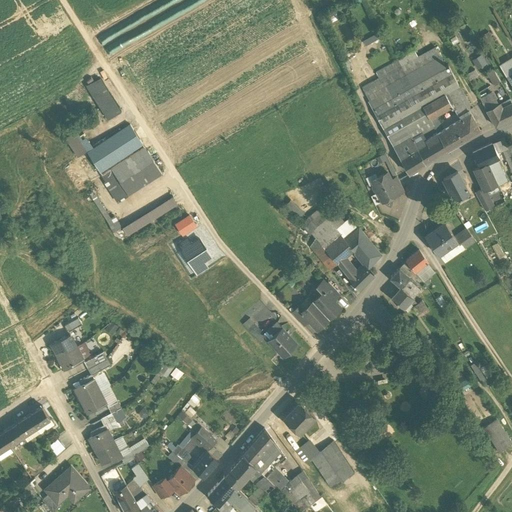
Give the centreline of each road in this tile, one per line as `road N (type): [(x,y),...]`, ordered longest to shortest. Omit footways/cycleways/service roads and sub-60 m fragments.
road 1 (secondary): [(511,126),(465,146),(422,180),(365,300)]
road 2 (secondary): [(311,362),(177,511)]
road 3 (track): [(511,380),(423,244),(404,228)]
road 4 (unknown): [(92,359),(177,511)]
road 5 (residential): [(311,362),(322,371),(360,370),(393,356),(397,333),(365,300)]
road 6 (residential): [(48,387),(114,511)]
